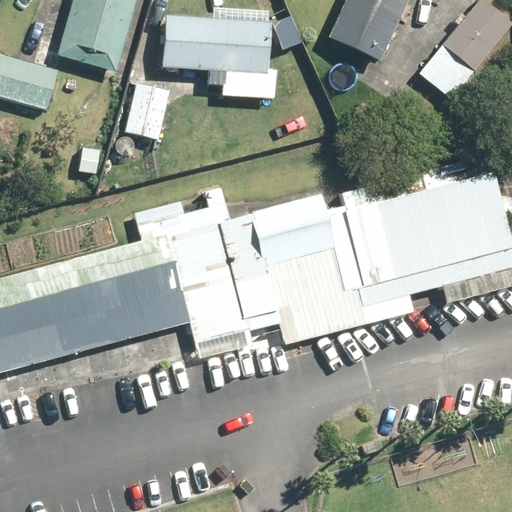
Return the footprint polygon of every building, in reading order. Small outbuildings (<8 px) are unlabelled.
[(72,0),(56,61),(112,76),(132,0),(72,0)] [(347,0),(329,42),(377,63),(405,0),(347,0)] [(511,32),(478,4),(418,75),(452,103),(511,32)] [(163,25),(161,72),(264,77),(266,30),(163,25)] [(0,61),(0,103),(41,114),(51,74),(0,61)] [(134,90),(122,137),(152,145),(164,98),(134,90)] [(475,164),(0,291),(0,377),(187,327),(199,372),(511,286),(511,260),(489,177),(479,180),(475,164)]
